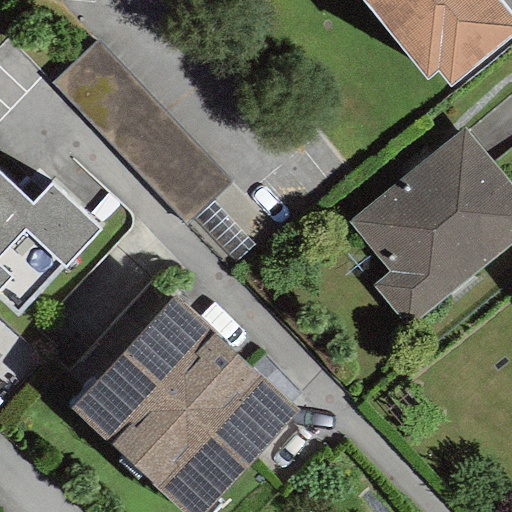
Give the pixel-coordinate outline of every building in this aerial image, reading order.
[(360,0),(424,80),(435,71),(449,89),(511,38),(511,17),(498,0),(360,0)] [(231,183),(96,40),(50,83),(186,226),(193,219),(212,201),(231,183)] [(347,222),(388,272),(371,286),(406,329),(511,243),(511,186),(505,178),(464,127),(347,222)] [(0,302),(17,317),(62,267),(64,268),(98,231),(48,185),(32,203),(0,174),(0,302)] [(253,244),(212,201),(193,219),(235,262),(253,244)] [(175,296),(69,409),(178,511),(204,511),(299,412),(175,296)]
